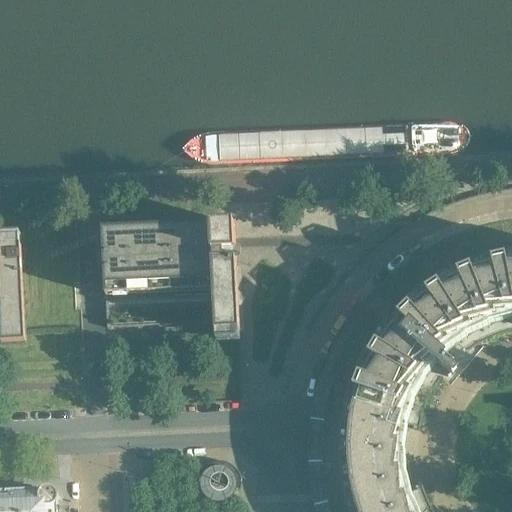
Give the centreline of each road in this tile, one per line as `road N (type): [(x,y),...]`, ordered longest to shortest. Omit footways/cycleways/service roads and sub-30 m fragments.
road 1 (residential): [(511,207),(449,221),(359,277),(311,344),(288,418)]
road 2 (residential): [(91,447),(286,438)]
road 3 (residential): [(288,418),(95,427)]
